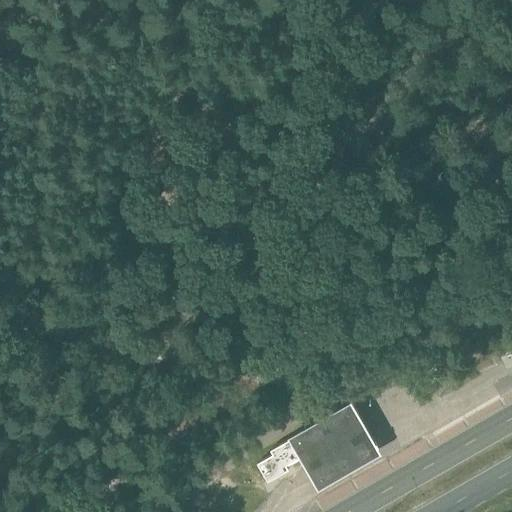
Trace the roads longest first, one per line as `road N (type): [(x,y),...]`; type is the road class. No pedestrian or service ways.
road 1 (unclassified): [(157,511),(320,398),(511,307)]
road 2 (track): [(348,0),(292,348),(280,380)]
road 3 (track): [(346,9),(0,57)]
road 4 (track): [(0,319),(253,381),(280,380),(320,398)]
road 5 (primary): [(511,419),(351,511)]
